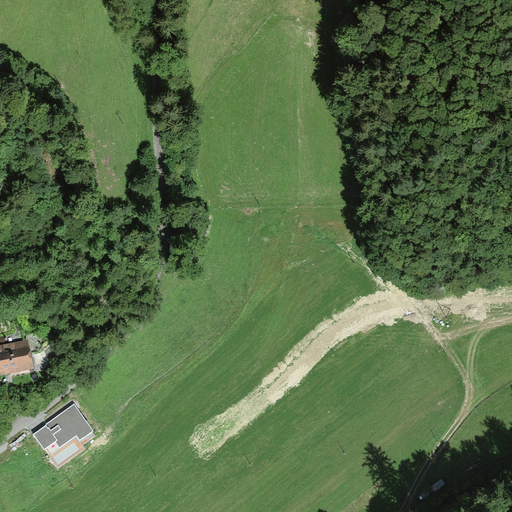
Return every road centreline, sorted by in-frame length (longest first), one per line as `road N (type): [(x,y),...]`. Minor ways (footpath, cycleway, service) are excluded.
road 1 (residential): [(0,439),(104,352),(157,274),(155,0)]
road 2 (track): [(161,250),(178,224),(183,132),(235,50)]
